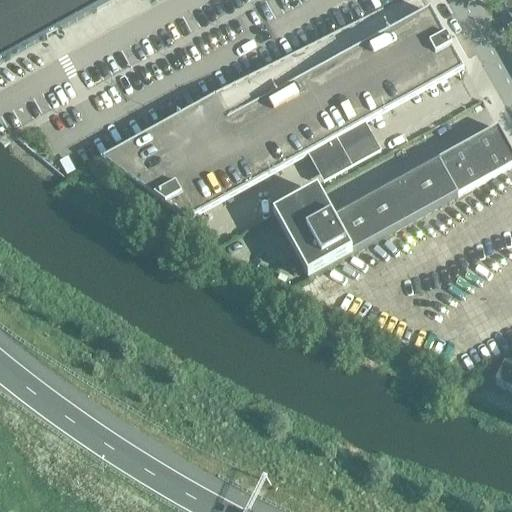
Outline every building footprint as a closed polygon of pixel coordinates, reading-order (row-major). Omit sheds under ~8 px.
[(0,0),(0,65),(118,0),(0,0)] [(398,0),(213,102),(100,164),(166,210),(188,226),(464,74),(452,53),(422,0),(398,0)] [(511,0),(498,0),(511,25),(511,0)] [(465,195),(511,168),(511,156),(498,131),(446,160),(465,195)] [(457,199),(465,195),(446,160),(393,188),(412,223),(457,199)] [(360,252),(412,223),(393,188),(341,217),(360,252)] [(308,281),(360,252),(341,217),(333,222),(318,194),(273,218),(308,281)] [(511,369),(506,367),(505,367),(504,367),(503,368),(496,384),(495,384),(495,385),(496,385),(496,386),(497,386),(511,394),(511,369)]
